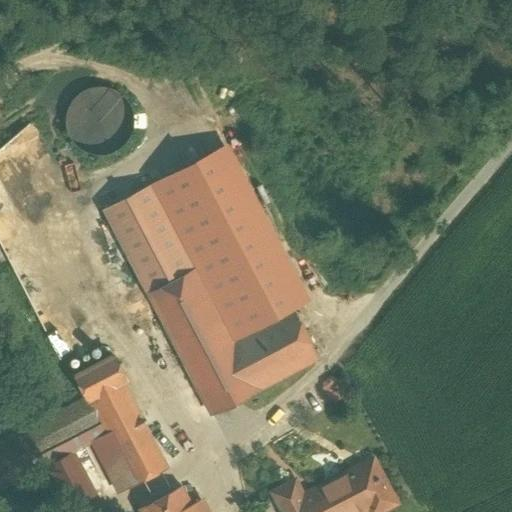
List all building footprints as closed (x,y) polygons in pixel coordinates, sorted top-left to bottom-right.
[(132,134),(134,121),(131,108),(123,97),(112,90),(99,87),(86,90),(75,98),(68,109),(65,122),(68,135),(76,146),(87,153),(101,156),(114,153),(124,145),(132,134)] [(310,300),(227,143),(102,209),(212,416),(320,359),(293,309),(310,300)] [(0,215),(2,225),(42,216),(38,202),(61,196),(56,177),(65,175),(60,154),(1,168),(1,170),(0,170),(0,215)] [(126,381),(113,356),(74,376),(86,399),(0,443),(0,476),(99,426),(103,434),(89,442),(116,493),(166,467),(122,383),(126,381)] [(345,393),(335,380),(330,379),(324,383),(323,388),(333,402),(338,402),(344,398),(345,393)] [(72,454),(48,466),(70,508),(94,496),(72,454)] [(373,461),(302,497),(295,483),(274,493),(283,511),(359,511),(369,507),(371,511),(378,511),(395,503),(373,461)] [(194,511),(181,487),(139,509),(140,511),(194,511)]
